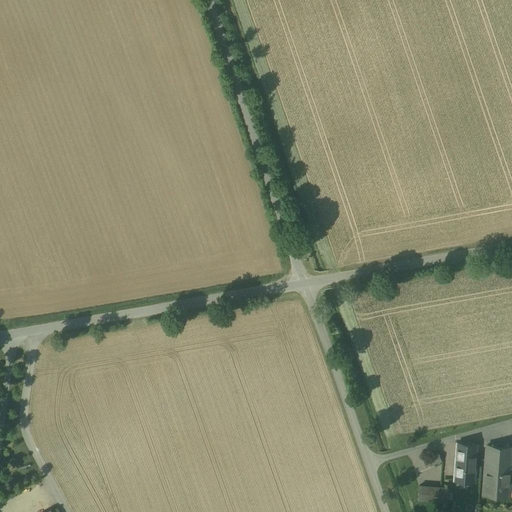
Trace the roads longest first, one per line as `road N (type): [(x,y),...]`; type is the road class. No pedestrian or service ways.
road 1 (unclassified): [(303,282),(0,336)]
road 2 (residential): [(210,0),(303,282)]
road 3 (residential): [(303,282),(389,511)]
road 4 (unclassified): [(511,245),(303,282)]
